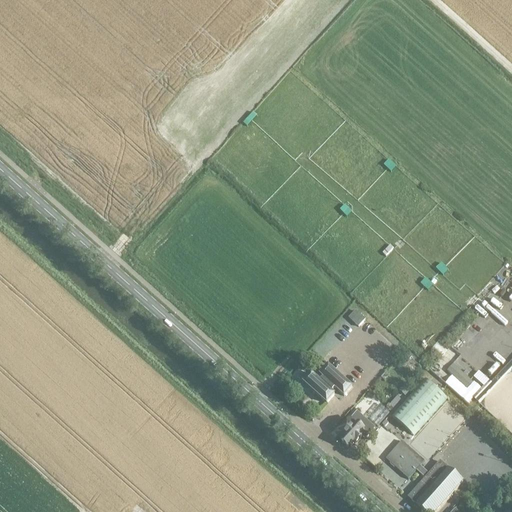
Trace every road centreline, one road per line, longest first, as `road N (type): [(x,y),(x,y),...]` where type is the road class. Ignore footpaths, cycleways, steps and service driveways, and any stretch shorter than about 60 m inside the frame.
road 1 (secondary): [(293,431),(0,169)]
road 2 (unclassified): [(402,511),(308,428),(293,431)]
road 3 (secondary): [(384,511),(293,431)]
